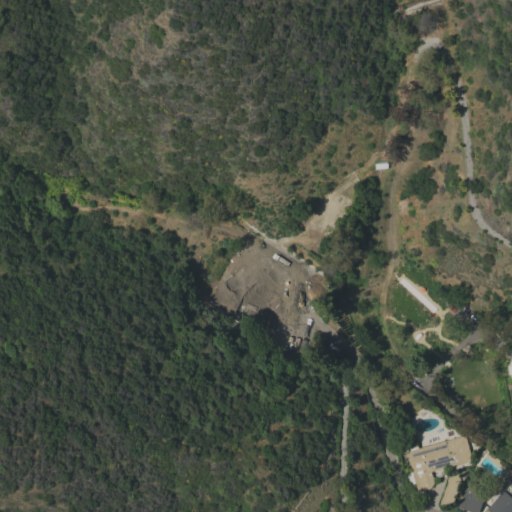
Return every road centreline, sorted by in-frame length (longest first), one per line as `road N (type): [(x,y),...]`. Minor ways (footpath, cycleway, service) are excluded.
road 1 (residential): [(405,511),(365,373),(297,307)]
road 2 (residential): [(511,462),(417,382),(475,335),(488,336)]
